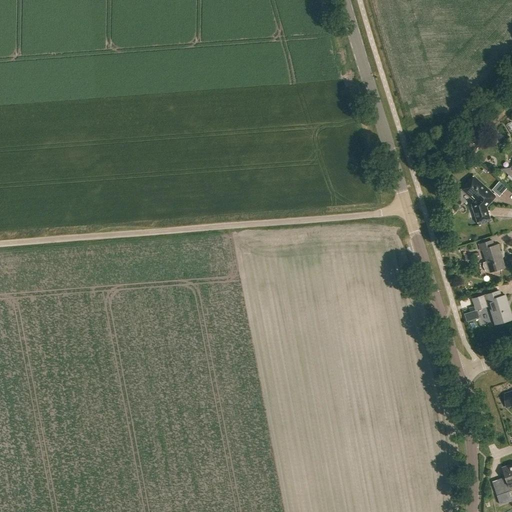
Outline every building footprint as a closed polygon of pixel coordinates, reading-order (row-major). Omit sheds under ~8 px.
[(469,164),(474,168),(479,163),(474,158),(469,164)] [(511,167),(503,169),(503,170),(511,177),(511,167)] [(496,197),(474,177),(465,187),(477,199),(472,204),(478,225),(491,221),(487,207),(496,197)] [(501,198),(510,188),(502,181),(494,190),(501,198)] [(486,271),(490,271),(490,272),(498,270),(498,271),(501,271),(501,269),(505,268),(498,245),(494,246),(492,241),(479,245),(481,250),(483,250),(487,261),(484,262),(483,266),(486,271)] [(471,259),(470,257),(479,255),(478,252),(464,255),(465,260),(471,259)] [(490,305),(496,325),(511,320),(511,317),(505,295),(501,296),(499,291),(473,299),(476,310),(490,305)] [(498,496),(511,491),(511,464),(503,468),(507,480),(502,481),(501,478),(493,481),(498,496)]
